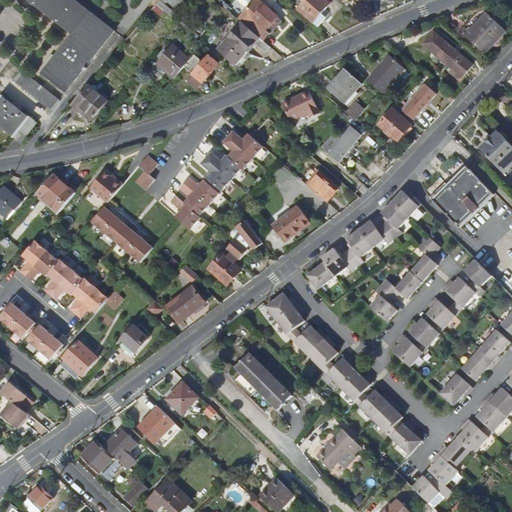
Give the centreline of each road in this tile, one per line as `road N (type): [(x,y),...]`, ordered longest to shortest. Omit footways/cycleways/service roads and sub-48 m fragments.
road 1 (residential): [(287,270),(378,198),(511,56)]
road 2 (residential): [(200,111),(454,0)]
road 3 (residential): [(91,419),(287,270)]
road 4 (unknown): [(5,164),(74,96),(151,0)]
road 5 (residential): [(0,165),(109,142),(200,111)]
road 6 (residential): [(367,358),(461,255),(441,235)]
